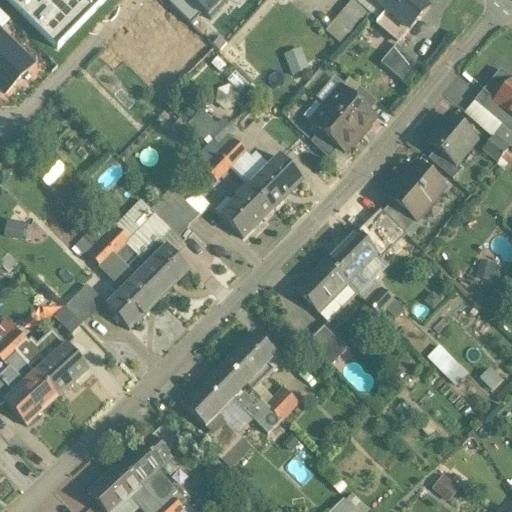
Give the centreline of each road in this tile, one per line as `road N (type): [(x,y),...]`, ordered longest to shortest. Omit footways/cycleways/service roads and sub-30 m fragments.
road 1 (residential): [(511,4),(349,182),(14,511)]
road 2 (residential): [(0,138),(138,0)]
